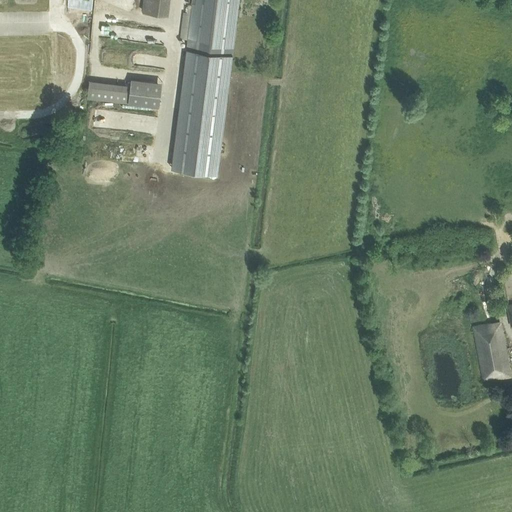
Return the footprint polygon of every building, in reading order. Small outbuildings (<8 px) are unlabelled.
[(23,0),(24,14),(48,14),(47,0),(23,0)] [(70,0),(70,8),(95,8),(95,0),(70,0)] [(143,0),(142,12),(164,14),(165,0),(143,0)] [(179,110),(172,168),(218,174),(225,117),(226,107),(228,87),(231,69),(232,55),(239,0),(192,0),(187,49),(180,102),(179,110)] [(135,78),(134,84),(92,79),(90,98),(164,106),(167,82),(135,78)] [(473,326),(483,380),(502,376),(501,373),(509,372),(500,325),(493,326),(492,323),(473,326)]
